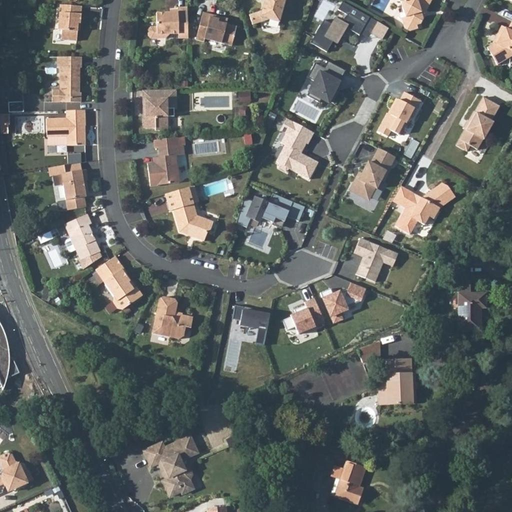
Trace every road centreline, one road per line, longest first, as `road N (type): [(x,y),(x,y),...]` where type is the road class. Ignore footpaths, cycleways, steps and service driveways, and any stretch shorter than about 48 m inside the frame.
road 1 (residential): [(300,269),(254,285),(224,280),(173,264),(126,228),(106,93),(118,0)]
road 2 (tertiary): [(0,233),(29,320),(116,511)]
road 3 (residential): [(452,46),(378,85),(346,150)]
road 4 (residential): [(511,381),(463,432),(437,511)]
